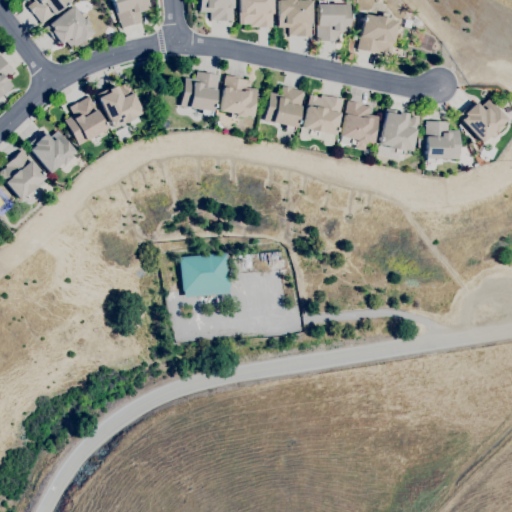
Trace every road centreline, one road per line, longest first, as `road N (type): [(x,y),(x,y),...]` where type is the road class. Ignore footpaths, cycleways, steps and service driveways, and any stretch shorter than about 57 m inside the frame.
road 1 (residential): [(43,511),(87,445),(159,394),(205,379),(511,327)]
road 2 (residential): [(177,41),(419,87),(440,84)]
road 3 (residential): [(0,130),(81,64),(177,41)]
